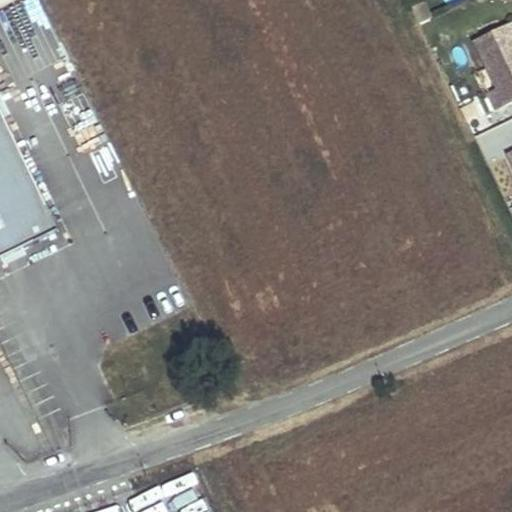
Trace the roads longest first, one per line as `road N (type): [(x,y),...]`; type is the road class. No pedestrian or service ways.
road 1 (unclassified): [(511,307),(0,503)]
road 2 (unknown): [(107,462),(78,363),(80,274),(18,75)]
